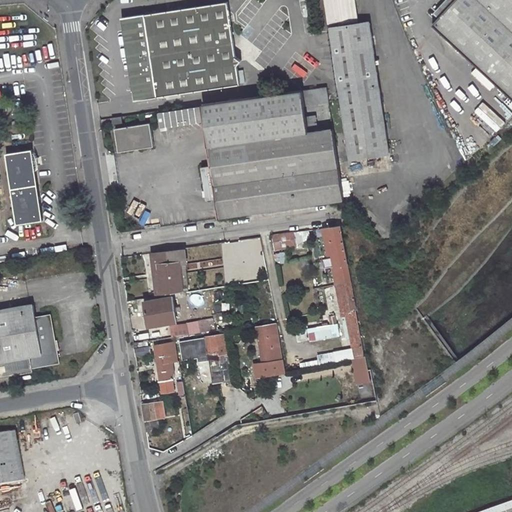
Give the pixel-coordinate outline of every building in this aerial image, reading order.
[(355,0),(329,0),(332,19),(358,16),(355,0)] [(511,0),(452,0),(437,17),(511,86),(511,0)] [(228,2),(122,18),(134,101),(241,84),(238,66),(242,60),(236,56),(228,2)] [(372,18),(333,24),(352,153),(391,148),(372,18)] [(303,90),(305,106),(329,102),(327,86),(303,90)] [(217,198),(220,217),(344,200),(333,128),(318,130),(309,132),(307,117),(305,106),(303,90),(203,104),(212,165),(217,198)] [(202,106),(160,112),(162,128),(204,121),(202,106)] [(114,125),(123,124),(122,116),(113,118),(114,125)] [(316,116),(307,117),(309,132),(318,130),(316,116)] [(120,152),(155,146),(151,123),(116,128),(120,152)] [(37,148),(11,152),(22,224),(49,219),(37,148)] [(208,199),(217,198),(212,165),(202,167),(208,199)] [(168,217),(146,221),(147,228),(169,225),(168,217)] [(325,225),(331,251),(334,251),(336,260),(339,259),(340,263),(349,261),(341,222),(325,225)] [(274,246),(298,241),(297,237),(301,237),(299,226),(272,231),(274,246)] [(262,233),(265,247),(274,246),(272,231),(262,233)] [(186,279),(183,258),(188,258),(189,258),(187,246),(155,252),(160,292),(192,287),(191,279),(186,279)] [(336,267),(339,284),(344,283),(348,301),(357,299),(349,261),(340,263),(340,266),(336,267)] [(176,294),(148,299),(152,324),(181,319),(176,294)] [(368,351),(357,299),(348,301),(359,352),(368,351)] [(0,378),(35,372),(34,368),(62,362),(53,315),(38,318),(35,305),(0,311),(0,378)] [(343,330),(341,317),(310,322),(312,335),(343,330)] [(281,320),(279,320),(279,318),(259,321),(265,357),(267,370),(287,366),(285,355),(287,355),(283,331),(281,320)] [(189,320),(174,324),(176,336),(192,333),(189,320)] [(209,335),(218,378),(219,381),(238,377),(234,359),(237,359),(235,350),(233,351),(229,331),(209,335)] [(140,356),(156,353),(154,346),(152,346),(151,341),(142,343),(143,348),(139,349),(140,356)] [(179,341),(158,345),(167,391),(180,388),(173,353),(181,352),(179,341)] [(359,352),(362,366),(363,365),(373,363),(370,350),(368,351),(359,352)] [(267,370),(265,357),(257,359),(259,371),(267,370)] [(185,394),(191,393),(190,384),(183,385),(185,394)] [(148,404),(151,418),(152,422),(154,431),(167,428),(165,417),(172,416),(169,400),(148,404)] [(0,435),(0,487),(30,482),(20,432),(0,435)] [(511,511),(511,499),(477,511),(511,511)]
